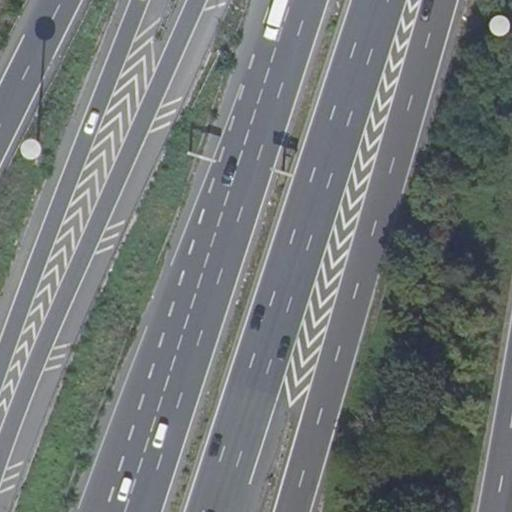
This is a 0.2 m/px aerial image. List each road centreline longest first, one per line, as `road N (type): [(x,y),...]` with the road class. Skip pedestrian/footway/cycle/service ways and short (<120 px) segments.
road 1 (motorway): [(210,511),(379,0)]
road 2 (motorway): [(298,0),(134,511)]
road 3 (motorway): [(291,511),(439,0)]
road 4 (motorway): [(196,0),(0,458)]
road 5 (motorway): [(138,0),(0,362)]
road 6 (motorway): [(59,0),(0,122)]
